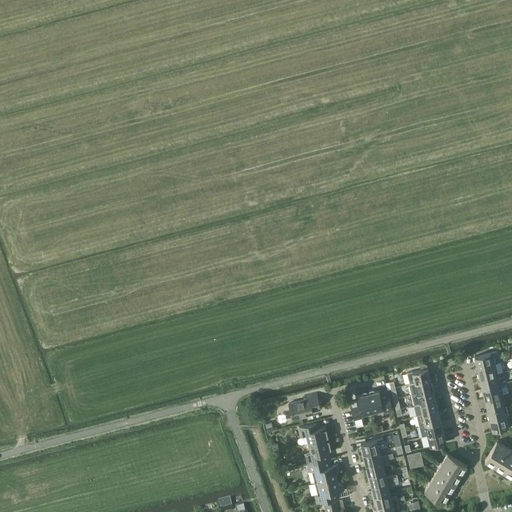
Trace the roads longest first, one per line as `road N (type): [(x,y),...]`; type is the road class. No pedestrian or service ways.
road 1 (unclassified): [(225,399),(511,322)]
road 2 (unclassified): [(0,456),(225,399)]
road 3 (residential): [(475,459),(458,449),(443,367),(451,361),(466,368),(484,444)]
road 4 (residential): [(361,511),(331,391)]
road 5 (unclassified): [(267,511),(225,399)]
